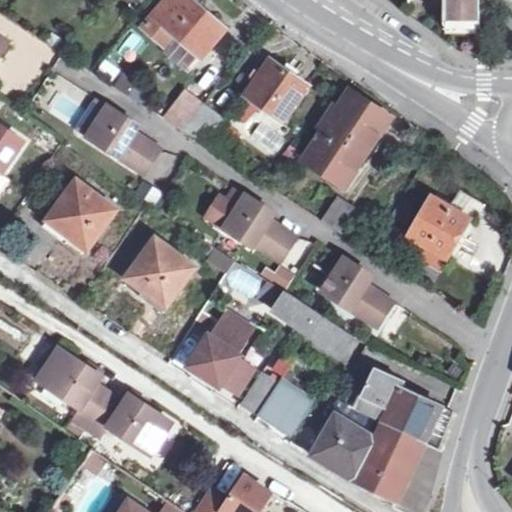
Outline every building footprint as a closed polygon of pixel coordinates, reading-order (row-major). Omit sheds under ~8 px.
[(194,0),(165,0),(143,26),(164,45),(174,34),(200,57),(226,28),(194,0)] [(445,0),(446,14),(481,15),(480,0),(445,0)] [(130,63),(147,44),(134,33),(117,51),(130,63)] [(0,56),(9,43),(0,36),(0,56)] [(285,62),(281,67),(270,59),(260,73),(253,69),(249,75),(255,80),(245,95),(283,120),(307,85),(294,76),(297,71),(285,62)] [(114,89),(135,99),(143,83),(122,72),(114,89)] [(35,103),(85,130),(101,101),(50,74),(35,103)] [(164,117),(183,130),(203,104),(185,90),(164,117)] [(333,105),(318,127),(322,130),(303,158),(343,185),(389,118),(349,91),(338,107),(333,105)] [(229,123),(203,104),(183,130),(210,147),(229,123)] [(107,106),(87,137),(144,173),(159,149),(133,133),(138,125),(107,106)] [(0,170),(3,173),(24,141),(0,125),(0,170)] [(88,249),(117,208),(76,179),(47,219),(88,249)] [(262,227),(267,219),(272,212),(244,194),(235,207),(222,228),(250,246),(252,244),(279,261),(295,237),(281,228),(276,236),(262,227)] [(222,228),(235,207),(218,195),(204,216),(222,228)] [(456,240),(461,243),(475,220),(432,195),(408,236),(427,246),(422,255),(441,266),(446,258),(456,240)] [(356,209),(338,197),(322,219),(341,231),(356,209)] [(281,228),(267,219),(262,227),(276,236),(281,228)] [(166,306),(195,265),(156,236),(126,277),(166,306)] [(456,240),(446,258),(451,261),(461,243),(456,240)] [(206,260),(225,273),(234,260),(215,247),(206,260)] [(359,292),(365,283),(371,274),(342,257),(320,291),(375,326),(392,300),(378,292),(373,300),(359,292)] [(349,333),(300,299),(247,268),(237,284),(274,308),(272,312),(335,353),(349,333)] [(373,300),(378,292),(365,283),(359,292),(373,300)] [(228,310),(221,321),(249,339),(256,328),(228,310)] [(249,339),(221,321),(220,321),(191,366),(221,385),(222,383),(238,358),(250,340),(249,339)] [(66,360),(70,353),(59,345),(54,351),(66,360)] [(101,373),(70,353),(66,360),(54,351),(37,378),(79,406),(77,409),(105,428),(108,425),(150,453),(168,425),(156,417),(160,411),(129,391),(124,399),(96,381),(101,373)] [(256,369),(238,358),(222,383),(240,394),(256,369)] [(385,422),(424,441),(439,449),(453,411),(400,387),(401,384),(371,370),(361,386),(350,405),(385,422)] [(277,385),(260,374),(241,404),(258,415),(277,385)] [(280,380),(277,385),(258,415),(289,436),(313,400),(280,380)] [(343,402),(350,405),(361,386),(355,383),(343,402)] [(156,417),(168,425),(172,419),(160,411),(156,417)] [(311,453),(353,478),(374,438),(334,414),(311,453)] [(385,422),(374,438),(353,478),(388,496),(387,501),(402,509),(404,491),(403,490),(405,485),(403,484),(424,441),(385,422)] [(404,491),(402,509),(406,511),(424,511),(433,496),(445,452),(439,449),(424,441),(403,484),(405,485),(403,490),(404,491)] [(91,478),(106,457),(91,447),(77,468),(91,478)] [(211,487),(195,511),(221,511),(222,511),(223,511),(258,511),(271,492),(246,476),(230,500),(211,487)] [(187,511),(170,500),(161,511),(149,511),(129,498),(119,511),(187,511)]
